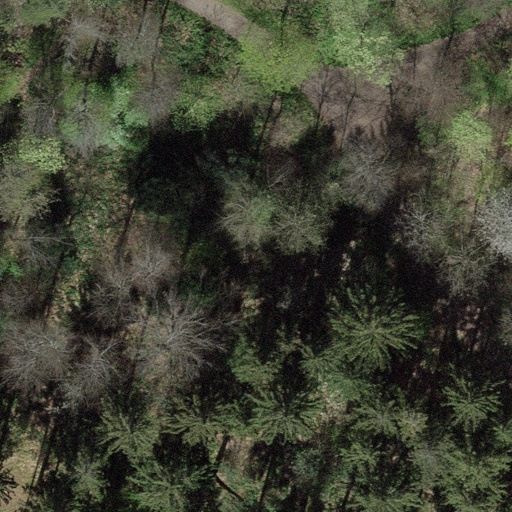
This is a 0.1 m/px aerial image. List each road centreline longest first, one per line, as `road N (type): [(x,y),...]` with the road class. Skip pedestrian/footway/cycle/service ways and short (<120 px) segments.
road 1 (track): [(303,75),(481,357),(511,391)]
road 2 (track): [(177,0),(303,75),(425,67),(511,18)]
